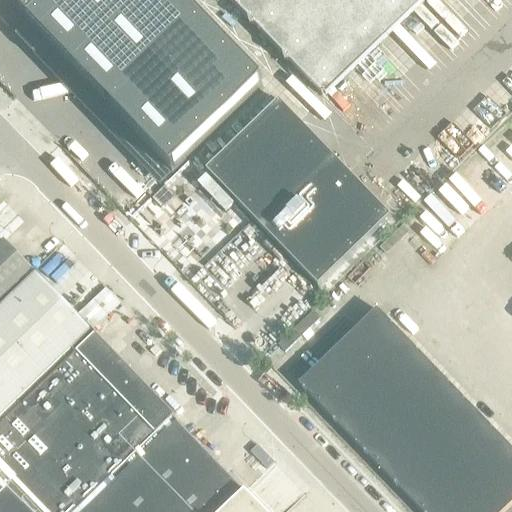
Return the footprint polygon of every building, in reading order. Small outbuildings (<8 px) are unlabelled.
[(178,0),(3,0),(118,119),(209,32),(178,0)] [(291,64),(323,98),(423,0),(228,0),(248,21),(250,27),(256,28),(283,57),(285,63),(291,64)] [(390,218),(372,200),(279,103),(206,173),(318,289),(390,218)] [(0,300),(32,270),(4,241),(0,244),(0,300)] [(0,308),(0,418),(91,331),(36,274),(0,308)] [(511,450),(377,311),(299,386),(420,511),(504,511),(511,505),(511,450)] [(0,426),(0,472),(38,511),(75,511),(173,418),(174,417),(95,335),(94,336),(0,426)] [(84,511),(219,511),(242,490),(177,423),(84,511)] [(27,511),(8,493),(0,501),(0,511),(27,511)] [(224,511),(262,511),(245,494),(244,493),(224,511)]
